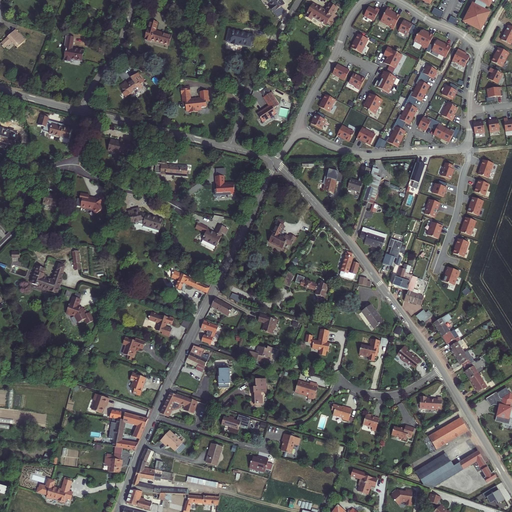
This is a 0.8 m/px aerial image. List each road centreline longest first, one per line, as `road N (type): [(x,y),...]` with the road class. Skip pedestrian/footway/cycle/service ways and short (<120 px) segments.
road 1 (residential): [(276,161),(167,385),(116,511)]
road 2 (residential): [(442,370),(350,242),(276,161)]
road 3 (residential): [(394,0),(476,48),(465,146)]
road 4 (residential): [(298,0),(262,60),(228,147)]
road 5 (residential): [(296,129),(364,0)]
road 6 (residential): [(228,147),(94,114)]
road 7 (residential): [(511,486),(442,370)]
road 8 (residential): [(436,272),(456,213),(465,146)]
road 9 (residential): [(80,110),(134,0)]
road 10 (residential): [(72,168),(184,211)]
road 11 (residential): [(72,168),(38,173),(19,226),(0,245)]
